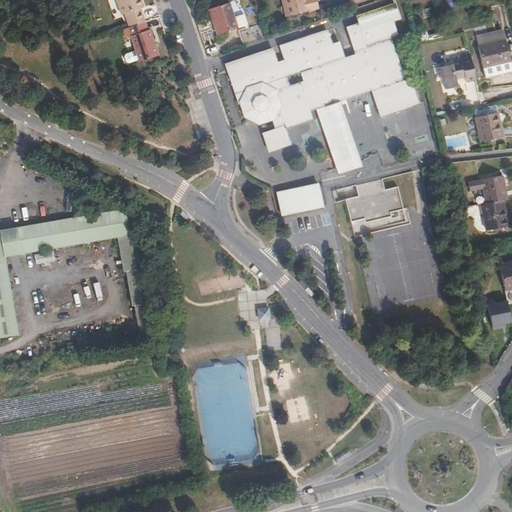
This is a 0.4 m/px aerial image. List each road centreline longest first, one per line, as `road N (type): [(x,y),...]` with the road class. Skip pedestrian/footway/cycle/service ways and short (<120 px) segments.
road 1 (residential): [(210,213),(391,396)]
road 2 (residential): [(0,105),(170,181),(210,213)]
road 3 (residential): [(210,213),(224,174),(224,139),(176,0)]
road 4 (primary): [(394,460),(370,474),(229,511)]
